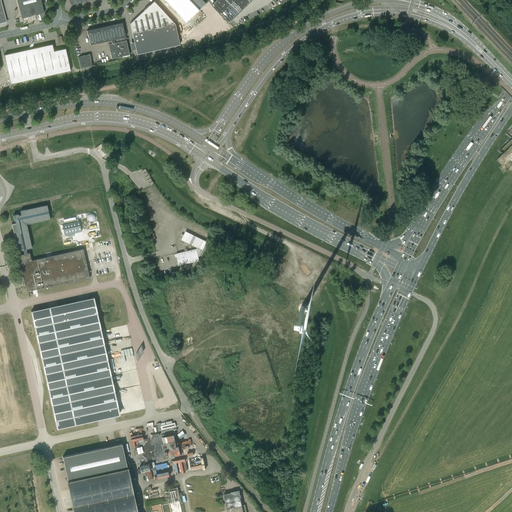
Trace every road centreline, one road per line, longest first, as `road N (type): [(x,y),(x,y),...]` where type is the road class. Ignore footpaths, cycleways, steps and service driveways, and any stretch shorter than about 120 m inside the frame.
road 1 (unclassified): [(179,410),(187,407),(137,300),(100,160),(81,150),(38,157),(29,129)]
road 2 (unclassified): [(346,511),(435,325),(431,306),(407,291)]
road 3 (unclassified): [(13,307),(116,285),(152,417)]
road 4 (trunk): [(392,284),(338,420),(315,511)]
road 5 (trunk): [(329,511),(407,291)]
road 6 (primary): [(225,134),(268,70),(308,33),(359,13),(392,12)]
road 7 (unclassified): [(392,284),(195,188)]
road 8 (primary): [(384,2),(328,14),(284,41),(219,126)]
road 9 (trunk): [(418,270),(511,107)]
road 10 (primary): [(207,159),(366,250)]
road 11 (secondary): [(29,129),(123,119),(201,155)]
road 12 (secondary): [(189,131),(111,104),(25,113)]
road 13 (primary): [(384,248),(245,168)]
road 14 (trunk): [(511,89),(425,219)]
road 15 (unclassified): [(13,307),(43,441)]
